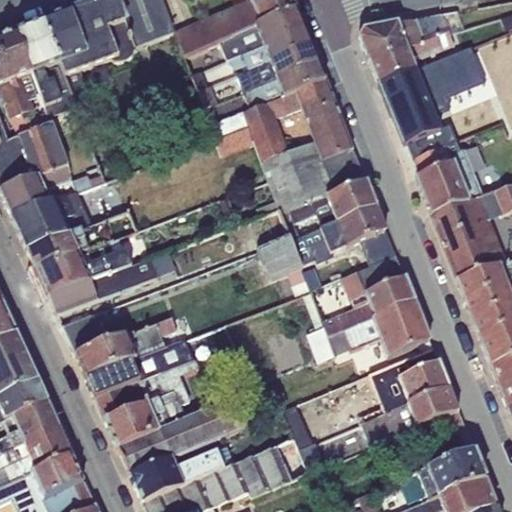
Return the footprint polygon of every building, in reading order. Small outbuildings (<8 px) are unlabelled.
[(135,51),(174,37),(161,0),(108,0),(43,25),(76,111),(82,126),(98,120),(80,74),(118,60),(120,66),(127,64),(130,62),(134,57),(136,52),(135,51)] [(247,0),(248,3),(174,37),(184,62),(219,46),(248,32),(296,13),(290,0),(247,0)] [(303,31),(296,13),(248,32),(219,46),(226,62),(228,61),(303,31)] [(456,15),(441,17),(448,36),(463,31),(456,15)] [(441,17),(364,33),(363,32),(358,41),(369,67),(448,36),(441,17)] [(76,111),(43,25),(16,35),(41,99),(47,115),(49,121),(76,111)] [(310,49),(303,31),(228,61),(234,74),(242,71),(243,76),(310,49)] [(16,35),(0,40),(0,59),(30,135),(52,127),(49,121),(47,115),(36,119),(30,103),(41,99),(16,35)] [(453,47),(448,36),(369,67),(377,87),(416,72),(413,64),(453,47)] [(317,67),(310,49),(243,76),(236,79),(243,97),(317,67)] [(413,162),(456,144),(449,127),(439,132),(433,117),(450,110),(447,101),(485,85),(471,51),(416,72),(377,87),(390,118),(403,150),(407,148),(413,162)] [(0,59),(0,108),(4,107),(18,139),(30,135),(0,59)] [(324,84),(317,67),(243,97),(249,111),(324,84)] [(254,147),(280,217),(365,184),(326,83),(324,84),(249,111),(242,115),(248,132),(254,147)] [(248,132),(242,115),(208,127),(215,145),(248,132)] [(0,193),(67,171),(52,127),(30,135),(18,139),(9,143),(0,121),(0,193)] [(254,147),(248,132),(215,145),(221,160),(254,147)] [(420,178),(415,180),(430,217),(483,197),(465,153),(460,154),(456,144),(413,162),(420,178)] [(67,171),(0,193),(0,195),(11,220),(49,206),(44,194),(72,182),(67,171)] [(87,178),(72,184),(77,196),(105,186),(102,177),(89,182),(87,178)] [(375,210),(365,184),(280,217),(290,243),(299,240),(294,226),(315,218),(321,231),(375,210)] [(511,186),(483,197),(430,217),(456,283),(507,263),(490,223),(511,214),(511,186)] [(49,206),(11,220),(26,254),(91,230),(77,196),(49,206)] [(395,258),(375,210),(321,231),(299,240),(290,243),(301,272),(360,246),(369,269),(395,258)] [(102,225),(91,230),(26,254),(35,273),(109,245),(102,225)] [(118,241),(109,245),(35,273),(48,300),(129,270),(118,241)] [(301,272),(290,243),(258,255),(269,284),(287,278),(301,272)] [(169,255),(129,270),(48,300),(56,319),(157,281),(157,279),(175,272),(169,255)] [(413,304),(395,258),(369,269),(340,281),(353,312),(321,325),(326,340),(413,304)] [(511,265),(508,267),(507,263),(456,283),(464,302),(511,281),(511,265)] [(315,269),(302,274),(310,294),(323,289),(315,269)] [(301,272),(287,278),(296,301),(310,295),(310,294),(302,274),(301,272)] [(511,281),(464,302),(471,321),(511,303),(511,281)] [(432,351),(413,304),(326,340),(321,325),(310,295),(303,300),(314,329),(309,332),(311,337),(306,338),(317,367),(350,353),(351,355),(379,343),(389,370),(432,351)] [(511,303),(471,321),(478,339),(511,326),(511,303)] [(0,342),(14,336),(6,316),(0,319),(0,342)] [(92,317),(61,329),(75,358),(106,347),(92,317)] [(172,321),(106,347),(75,358),(85,381),(165,351),(162,340),(177,335),(172,321)] [(511,326),(478,339),(490,369),(511,361),(511,326)] [(0,399),(36,383),(14,336),(0,342),(0,399)] [(165,351),(85,381),(94,402),(193,362),(185,343),(165,351)] [(365,426),(448,391),(432,351),(389,370),(349,386),(365,426)] [(511,361),(490,369),(498,390),(511,384),(511,361)] [(193,362),(94,402),(117,451),(185,420),(179,408),(189,404),(180,380),(199,371),(195,362),(193,362)] [(45,404),(36,383),(0,399),(0,424),(1,424),(45,404)] [(511,384),(498,390),(507,412),(511,409),(511,384)] [(278,385),(260,393),(269,414),(288,406),(278,385)] [(429,426),(457,414),(448,391),(365,426),(360,429),(370,451),(429,426)] [(185,420),(117,451),(129,478),(172,460),(244,430),(231,399),(185,420)] [(0,457),(57,430),(45,404),(1,424),(8,438),(0,441),(0,457)] [(444,465),(473,454),(457,414),(429,426),(444,465)] [(0,490),(70,459),(57,430),(0,457),(0,490)] [(233,464),(142,506),(145,511),(213,511),(308,477),(298,455),(291,438),(233,464)] [(298,455),(308,477),(325,470),(316,447),(298,455)] [(172,460),(129,478),(142,506),(233,464),(226,449),(177,471),(172,460)] [(427,505),(484,482),(473,454),(444,465),(398,482),(406,506),(424,499),(427,505)] [(89,511),(94,510),(70,459),(0,490),(0,511),(89,511)] [(483,511),(495,507),(484,482),(427,505),(409,511),(483,511)] [(374,511),(368,495),(357,500),(361,510),(361,511),(374,511)]
